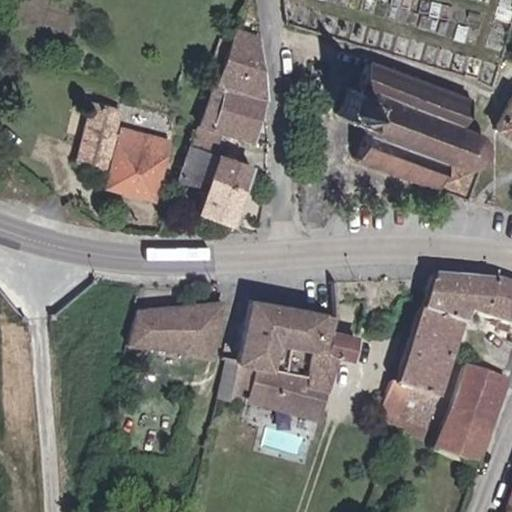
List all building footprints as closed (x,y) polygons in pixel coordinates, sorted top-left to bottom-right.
[(190,212),(228,222),(240,186),(247,163),(209,151),(217,126),(253,138),(253,109),(263,106),(255,31),(230,29),(212,77),(220,79),(208,122),(198,119),(176,180),(198,187),(190,212)] [(387,69),(366,61),(343,116),(366,126),(354,156),(374,164),(376,172),(385,169),(404,176),(406,185),(416,181),(429,186),(431,195),(439,189),(457,196),(472,167),(482,163),(486,149),(484,142),(453,127),(464,101),(387,69)] [(511,78),(487,129),(511,141),(511,78)] [(114,132),(120,108),(91,101),(77,161),(104,167),(107,153),(113,154),(106,185),(153,196),(165,144),(114,132)] [(13,164),(0,151),(0,174),(1,176),(13,164)] [(489,281),(423,276),(412,313),(462,326),(465,318),(476,319),(489,281)] [(511,286),(489,281),(476,319),(511,329),(511,325),(511,286)] [(327,330),(334,283),(310,283),(302,309),(241,296),(236,322),(228,358),(250,363),(262,365),(267,342),(308,350),(322,353),(327,330)] [(129,311),(117,355),(128,356),(131,346),(182,349),(182,357),(209,359),(218,302),(129,311)] [(462,326),(412,313),(385,387),(435,399),(462,326)] [(353,358),(358,336),(327,330),(322,353),(308,350),(303,374),(262,365),(250,363),(242,401),(323,418),(329,390),(337,355),(353,358)] [(476,466),(507,376),(466,363),(435,442),(431,451),(476,466)] [(421,441),(435,399),(385,387),(374,427),(421,441)] [(511,511),(511,482),(501,511),(511,511)] [(399,509),(404,496),(395,493),(390,506),(399,509)]
